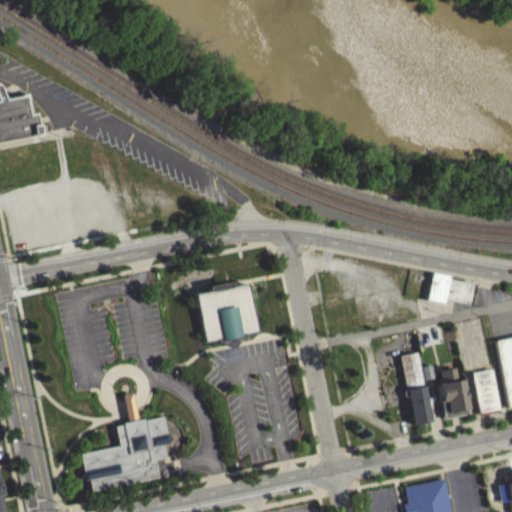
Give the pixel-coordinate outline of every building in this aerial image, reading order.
[(0,141),(34,134),(26,94),(0,99),(0,141)] [(408,267),(403,294),(425,298),(424,299),(442,303),(442,299),(469,304),(473,284),(447,279),(447,274),(430,271),(430,272),(408,267)] [(220,341),(222,345),(226,346),(229,346),(232,345),(235,343),(236,341),(237,338),(242,337),(241,333),(253,331),(244,284),(229,287),(228,282),(205,286),(206,291),(191,294),(200,342),(213,339),(214,343),(220,341)] [(511,335),(493,340),(506,406),(511,404),(511,335)] [(397,355),(411,425),(428,421),(414,351),(397,355)] [(419,365),(429,363),(432,377),(422,378),(419,365)] [(436,370),(439,383),(434,384),(438,401),(439,401),(442,417),(466,413),(459,379),(454,380),(452,367),(436,370)] [(469,372),(477,412),(496,408),(488,369),(469,372)] [(163,433),(169,437),(166,443),(160,444),(163,456),(152,459),(156,476),(89,491),(86,479),(82,480),(78,476),(81,471),(77,454),(116,446),(112,426),(120,425),(119,423),(125,421),(124,413),(122,405),(120,394),(129,392),(132,403),(133,411),(135,419),(140,418),(141,420),(160,416),(163,433)] [(403,511),(449,511),(443,477),(402,485),(406,502),(401,503),(403,511)]
